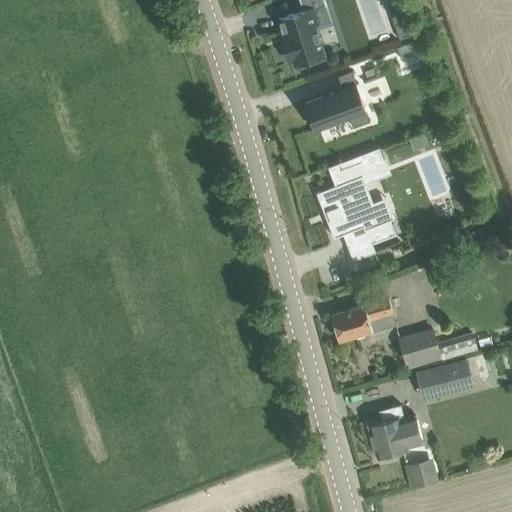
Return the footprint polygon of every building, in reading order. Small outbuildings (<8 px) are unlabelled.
[(298,0),(302,9),(278,17),(282,31),(279,32),(288,60),(291,59),(292,62),(323,53),(314,24),(317,24),(312,9),(325,4),(323,0),(298,0)] [(342,89),(304,103),(313,128),(348,115),(352,127),(369,120),(351,70),(337,75),(342,89)] [(424,131),(409,137),(413,147),(428,142),(424,131)] [(335,185),(316,192),(333,237),(342,233),(362,226),(369,244),(372,243),(402,231),(392,207),(381,211),(373,191),(369,193),(362,177),(392,165),(384,144),(328,166),(335,185)] [(511,233),(501,237),(504,248),(511,246),(511,233)] [(387,297),(331,313),(339,340),(395,324),(387,297)] [(434,326),(399,336),(409,368),(478,347),(473,331),(439,342),(434,326)] [(478,339),(481,347),(492,343),(490,335),(478,339)] [(417,373),(423,396),(472,383),(466,360),(417,373)] [(376,456),(409,447),(409,446),(424,442),(416,412),(403,415),(400,403),(378,409),(381,420),(368,424),(376,456)] [(406,463),(412,485),(440,478),(434,455),(406,463)]
